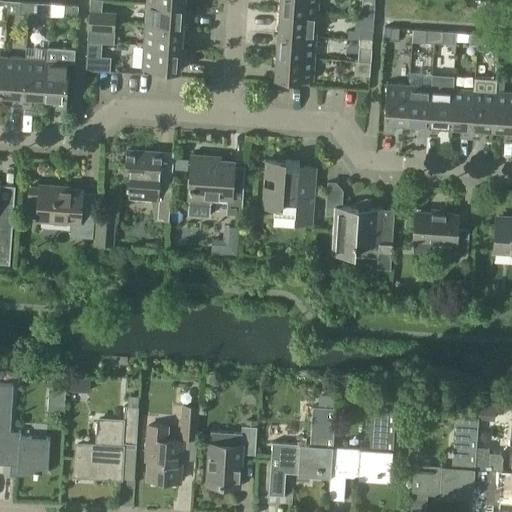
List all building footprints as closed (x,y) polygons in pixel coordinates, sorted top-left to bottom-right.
[(102,12),(102,0),(90,0),(90,20),(115,21),(116,13),(102,12)] [(318,0),(280,0),(280,11),(318,14),(318,0)] [(374,18),(375,5),(375,0),(363,0),(363,4),(363,17),(374,18)] [(21,1),(21,13),(29,13),(30,1),(21,1)] [(37,14),(38,2),(30,1),(29,13),(37,14)] [(185,5),(147,2),(146,24),(184,26),(185,5)] [(65,4),(64,16),(78,17),(79,5),(65,4)] [(318,14),(280,11),(279,33),(316,36),(318,14)] [(100,42),(101,29),(114,30),(115,21),(90,20),(88,41),(100,42)] [(144,45),(182,48),(184,26),(146,24),(144,45)] [(391,27),(390,39),(399,39),(400,27),(391,27)] [(427,29),(426,41),(434,42),(435,30),(427,29)] [(373,31),(361,31),(349,30),(349,38),(361,39),(373,39),(373,31)] [(457,31),(444,30),(435,30),(434,42),(443,42),(456,43),(457,31)] [(470,32),(469,44),(477,45),(478,33),(470,32)] [(277,54),(315,57),(316,36),(279,33),(277,54)] [(486,45),(487,33),(478,33),(477,45),(486,45)] [(373,40),(361,39),(359,56),(371,57),(373,40)] [(88,41),(86,69),(108,71),(109,57),(99,56),(100,42),(88,41)] [(143,68),(180,70),(182,48),(144,45),(143,68)] [(67,108),(70,60),(75,61),(76,48),(48,46),(47,59),(45,97),(57,98),(56,107),(67,108)] [(276,77),(313,80),(315,57),(277,54),(276,77)] [(14,95),(13,104),(22,105),(26,57),(4,56),(2,94),(14,95)] [(32,106),(33,96),(45,97),(47,59),(26,57),(22,105),(32,106)] [(355,74),(370,75),(371,62),(356,61),(355,74)] [(450,125),(454,75),(432,74),(431,86),(428,133),(438,134),(438,124),(450,125)] [(475,77),(454,75),(450,125),(462,126),(462,136),(471,136),(474,89),(475,78),(475,77)] [(498,79),(475,78),(474,89),(471,136),(480,137),(481,127),(495,128),(498,79)] [(387,83),(385,121),(384,130),(395,131),(395,121),(407,122),(410,84),(387,83)] [(410,84),(407,122),(419,123),(419,133),(428,133),(431,86),(410,84)] [(511,91),(497,90),(495,128),(505,129),(505,139),(511,138),(511,91)] [(162,153),(127,150),(126,166),(131,166),(129,195),(153,196),(155,217),(155,218),(170,218),(173,168),(174,160),(162,159),(162,153)] [(190,198),(189,214),(211,215),(212,199),(212,195),(229,197),(228,205),(227,213),(242,214),(243,206),(246,166),(234,165),(234,161),(209,160),(209,156),(193,155),(193,160),(192,169),(191,178),(190,198)] [(317,167),(299,166),(299,168),(286,167),(286,161),(266,160),(263,205),(275,206),(274,216),(296,217),(295,221),(314,222),(317,167)] [(0,182),(0,181),(0,259),(10,260),(10,263),(13,230),(15,202),(0,201),(0,182)] [(38,219),(72,221),(71,236),(93,237),(95,211),(81,210),(83,191),(83,189),(59,187),(59,186),(40,184),(40,186),(31,186),(29,207),(39,208),(38,219)] [(327,204),(326,214),(334,214),(332,253),(378,256),(377,268),(391,269),(395,209),(372,208),(372,199),(369,201),(368,198),(357,203),(356,206),(343,206),(335,205),(327,204)] [(434,240),(457,242),(456,252),(468,253),(470,229),(458,228),(459,213),(416,210),(414,239),(413,251),(433,252),(434,240)] [(112,241),(114,215),(100,214),(98,240),(112,241)] [(511,251),(511,219),(496,218),(494,250),(511,251)] [(226,225),(224,252),(237,254),(240,226),(226,225)] [(92,248),(86,242),(77,251),(82,256),(83,257),(92,248)] [(272,441),(268,494),(284,495),(286,467),(298,468),(298,474),(329,476),(330,469),(331,469),(332,445),(333,445),(336,407),(336,392),(320,392),(319,405),(312,405),(310,443),(272,441)] [(100,420),(99,439),(101,439),(101,445),(78,443),(76,474),(111,476),(121,477),(121,465),(123,447),(124,447),(124,442),(136,443),(138,407),(125,406),(124,421),(100,420)] [(184,414),(182,437),(196,438),(197,439),(199,409),(184,407),(184,414)] [(370,447),(333,445),(332,445),(331,469),(330,469),(329,476),(328,498),(344,499),(346,471),(359,472),(358,478),(391,481),(391,473),(396,411),(372,409),(370,447)] [(479,417),(455,415),(452,465),(414,463),(413,474),(410,511),(426,511),(428,489),(441,489),(440,496),(472,498),(472,491),(473,491),(475,467),(476,467),(479,417)] [(255,453),(257,425),(242,424),(241,432),(211,430),(210,442),(207,482),(226,484),(226,485),(240,486),(240,476),(239,476),(241,452),(255,453)] [(148,479),(180,481),(183,441),(167,440),(167,433),(168,427),(149,425),(148,432),(147,454),(150,454),(148,479)] [(0,463),(11,464),(11,470),(18,470),(35,471),(34,476),(38,476),(38,472),(47,472),(49,437),(38,436),(39,430),(21,429),(21,431),(0,429),(0,463)] [(470,511),(486,511),(488,493),(501,494),(501,500),(511,501),(511,464),(511,469),(502,469),(503,455),(501,452),(488,451),(485,455),(484,468),(476,467),(475,467),(473,491),(472,491),(472,498),(470,511)]
